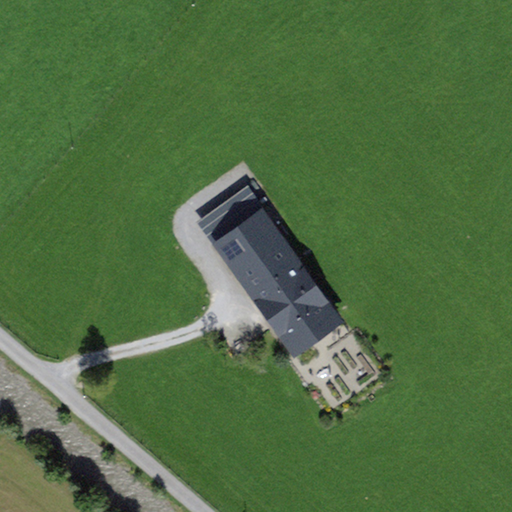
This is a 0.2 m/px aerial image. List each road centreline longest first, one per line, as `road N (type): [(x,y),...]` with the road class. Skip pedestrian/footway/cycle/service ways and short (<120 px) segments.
road 1 (track): [(0,335),(206,511)]
road 2 (track): [(246,312),(45,373)]
